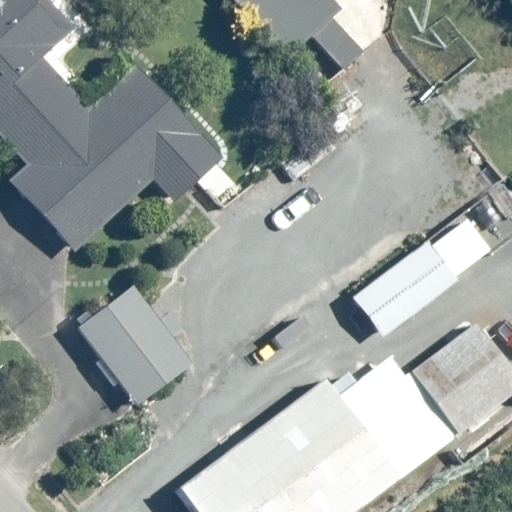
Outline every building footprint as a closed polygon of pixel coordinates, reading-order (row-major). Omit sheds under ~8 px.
[(0,0),(0,133),(37,172),(13,196),(75,261),(157,183),(171,199),(202,170),(180,147),(200,128),(134,58),(113,77),(99,62),(80,79),(58,55),(94,22),(73,0),(0,0)] [(298,0),(229,0),(268,39),(302,4),(298,0)] [(451,283),(420,241),(346,296),(378,338),(451,283)] [(187,366),(133,290),(78,329),(132,405),(187,366)] [(511,393),(511,371),(473,321),(405,373),(454,437),(511,393)] [(353,511),(447,441),(377,348),(325,387),(319,378),(172,489),(188,511),(353,511)]
